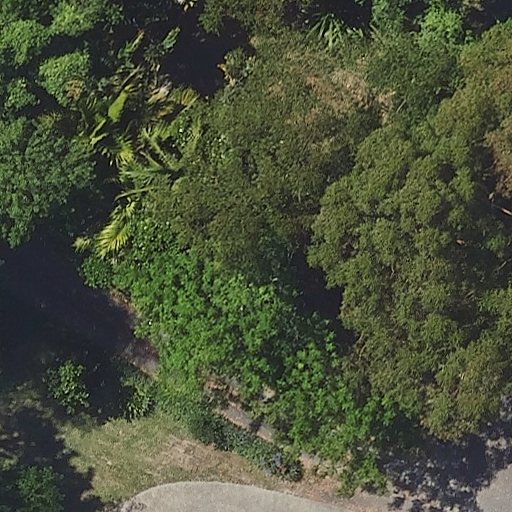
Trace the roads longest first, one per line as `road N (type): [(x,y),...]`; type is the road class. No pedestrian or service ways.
road 1 (unclassified): [(1,244),(414,491)]
road 2 (residential): [(414,491),(511,284)]
road 3 (residential): [(511,143),(425,0)]
